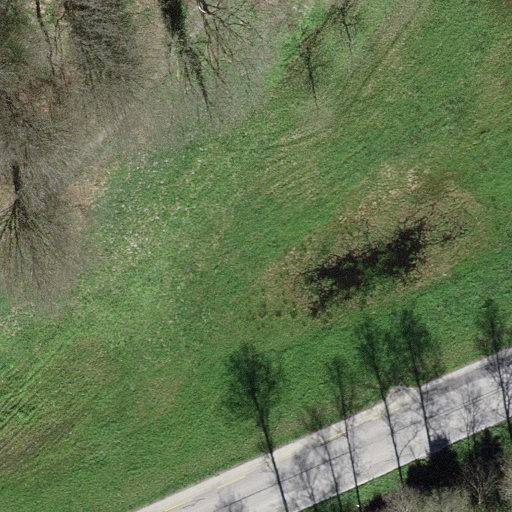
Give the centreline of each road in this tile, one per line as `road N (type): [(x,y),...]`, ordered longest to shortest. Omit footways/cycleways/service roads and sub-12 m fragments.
road 1 (track): [(0,229),(220,0)]
road 2 (unclassified): [(511,394),(248,511)]
